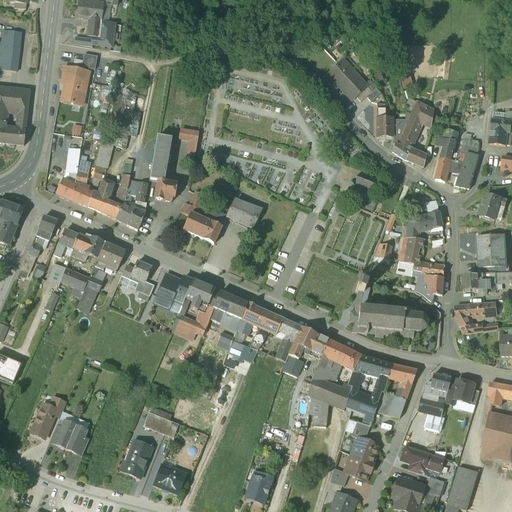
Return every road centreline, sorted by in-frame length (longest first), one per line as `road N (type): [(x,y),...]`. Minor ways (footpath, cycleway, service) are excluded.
road 1 (residential): [(449,207),(443,189),(383,151),(291,60),(237,48),(164,61),(49,41)]
road 2 (residential): [(38,204),(363,347),(424,366)]
road 3 (residential): [(449,207),(474,186),(482,157),(488,0)]
road 4 (residential): [(156,511),(0,458)]
road 5 (residential): [(447,368),(449,207)]
road 6 (residential): [(369,511),(424,366)]
road 7 (secondary): [(49,41),(37,140),(14,181)]
